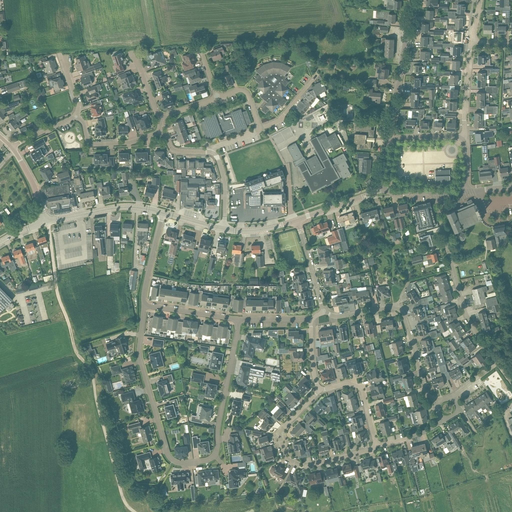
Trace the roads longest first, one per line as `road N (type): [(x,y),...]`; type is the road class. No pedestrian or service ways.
road 1 (residential): [(238,319),(217,450),(204,462),(180,464),(165,453),(139,359),(144,305)]
road 2 (track): [(47,222),(57,296),(91,371),(122,498),(136,511)]
road 3 (residential): [(497,362),(464,313),(432,192)]
road 4 (residential): [(324,310),(341,317),(398,306),(425,394),(437,403)]
road 5 (tertiary): [(388,139),(412,0)]
road 6 (tertiary): [(162,213),(110,208),(43,223)]
